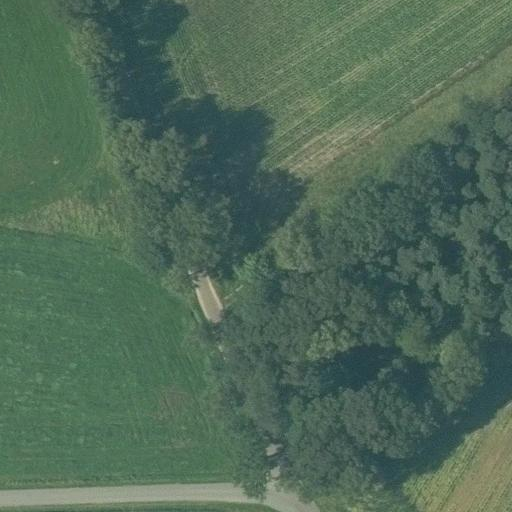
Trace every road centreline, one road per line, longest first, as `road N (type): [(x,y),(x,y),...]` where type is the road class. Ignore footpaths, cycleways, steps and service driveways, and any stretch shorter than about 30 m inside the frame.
road 1 (unclassified): [(107,0),(283,493)]
road 2 (unclassified): [(283,493),(0,500)]
